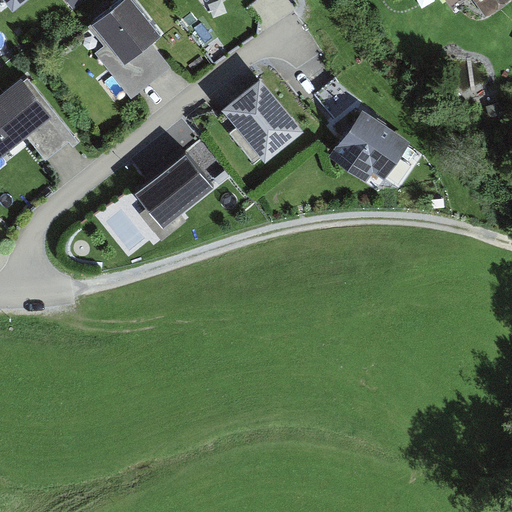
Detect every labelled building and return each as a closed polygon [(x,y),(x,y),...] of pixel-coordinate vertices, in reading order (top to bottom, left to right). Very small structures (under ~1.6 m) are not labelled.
[(0,0),(0,5),(8,16),(27,0),(0,0)] [(127,0),(113,0),(84,25),(103,47),(94,55),(134,101),(171,70),(145,40),(155,32),(127,0)] [(200,0),(208,10),(220,0),(264,0),(200,0)] [(511,0),(435,0),(443,12),(460,0),(464,0),(481,25),(511,5),(511,0)] [(256,161),(296,131),(250,71),(211,101),(256,161)] [(49,110),(45,114),(13,75),(0,86),(0,150),(21,133),(48,166),(76,143),(49,110)] [(374,187),(406,142),(358,109),(327,154),(374,187)] [(181,148),(127,191),(157,228),(211,185),(181,148)]
